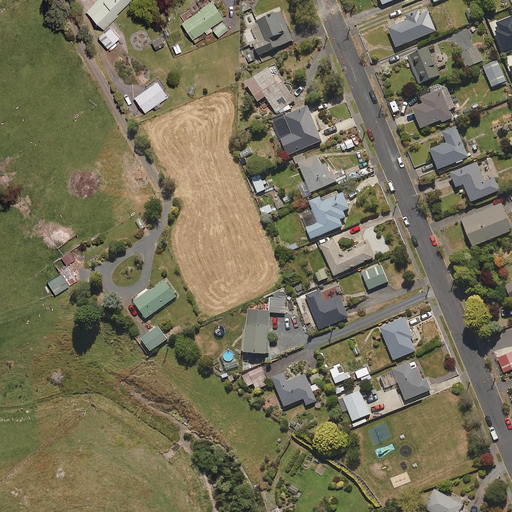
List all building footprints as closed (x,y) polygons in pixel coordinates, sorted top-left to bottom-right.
[(100,0),(87,13),(104,30),(118,17),(117,15),(132,0),(100,0)] [(212,3),(181,24),(193,40),(204,32),(207,36),(212,32),(210,28),(223,19),(212,3)] [(428,11),(421,15),(418,8),(405,13),(407,20),(389,27),(398,47),(437,31),(428,11)] [(257,21),(265,40),(253,45),(257,55),(292,40),(280,11),(257,21)] [(224,22),(213,30),(219,37),(230,28),(224,22)] [(120,39),(111,29),(99,39),(111,52),(117,46),(114,43),(120,39)] [(164,46),(160,38),(152,41),(156,50),(164,46)] [(483,59),(476,46),(461,53),(467,67),(483,59)] [(439,75),(428,48),(406,57),(418,84),(439,75)] [(505,82),(497,61),(483,66),(491,87),(505,82)] [(280,113),(291,109),(288,105),(295,101),(282,81),(278,84),(268,67),(245,83),(258,102),(265,97),(276,113),(279,111),(280,113)] [(168,97),(157,82),(134,98),(145,113),(154,107),(156,110),(161,106),(159,104),(168,97)] [(447,88),(441,91),(440,89),(421,97),(424,102),(411,107),(420,127),(440,119),(441,121),(452,117),(448,109),(454,106),(447,88)] [(322,140),(308,105),(284,115),(291,133),(280,137),(287,154),(322,140)] [(468,156),(456,126),(442,131),(446,142),(430,149),(438,169),(468,156)] [(354,147),(351,139),(344,142),(347,150),(354,147)] [(292,156),(295,164),(306,159),(303,152),(292,156)] [(317,155),(298,163),(310,192),(336,181),(329,163),(321,166),(317,155)] [(484,183),(476,162),(449,173),(456,188),(463,185),(471,202),(500,190),(495,178),(484,183)] [(257,193),(265,189),(264,185),(267,184),(265,179),(262,180),(260,174),(251,177),(257,193)] [(343,192),(322,201),(320,196),(308,201),(317,223),(305,228),(309,239),(341,226),(339,219),(345,217),(343,211),(349,208),(343,192)] [(511,231),(501,203),(462,219),(473,246),(511,231)] [(270,205),(260,209),(263,215),(272,210),(270,205)] [(340,254),(333,238),(319,244),(333,276),(373,258),(366,242),(340,254)] [(296,243),(284,248),(287,253),(298,248),(296,243)] [(62,258),(67,266),(76,260),(70,252),(64,257),(62,258)] [(503,256),(496,261),(500,268),(508,263),(503,256)] [(388,282),(381,264),(361,273),(368,290),(388,282)] [(324,268),(315,272),(319,281),(328,277),(324,268)] [(78,282),(70,269),(47,283),(55,295),(55,296),(78,282)] [(176,296),(165,280),(150,291),(148,288),(133,300),(146,318),(176,296)] [(324,301),(319,288),(305,294),(319,329),(348,317),(340,295),(324,301)] [(269,311),(269,312),(284,313),(285,297),(270,297),(269,311)] [(269,311),(247,310),(245,353),(267,354),(269,312),(269,311)] [(413,337),(405,317),(380,328),(393,360),(416,351),(410,338),(413,337)] [(166,339),(157,326),(141,338),(150,351),(166,339)] [(511,369),(511,352),(498,358),(504,373),(511,369)] [(333,366),(334,368),(330,369),(336,384),(351,378),(348,371),(344,373),(340,363),(333,366)] [(411,370),(409,363),(393,369),(405,399),(431,390),(426,378),(422,379),(418,367),(411,370)] [(269,385),(262,367),(242,375),(246,387),(253,384),(256,390),(269,385)] [(371,379),(367,367),(355,371),(358,378),(361,377),(363,382),(371,379)] [(288,382),(284,373),(272,378),(285,407),(303,399),(307,406),(317,401),(305,375),(288,382)] [(369,414),(360,391),(343,398),(352,421),(369,414)] [(435,490),(425,509),(431,511),(460,511),(464,505),(435,490)]
